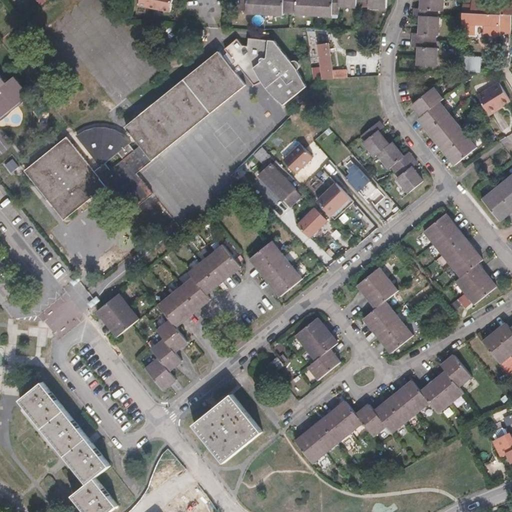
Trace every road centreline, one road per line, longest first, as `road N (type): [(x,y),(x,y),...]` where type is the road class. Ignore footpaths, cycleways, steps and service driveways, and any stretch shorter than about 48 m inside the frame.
road 1 (residential): [(318,290),(160,419)]
road 2 (residential): [(160,419),(122,448),(55,355),(85,328)]
road 3 (residential): [(446,180),(318,290)]
road 4 (residential): [(0,225),(49,287),(15,316),(0,296)]
road 5 (residential): [(392,375),(511,303)]
